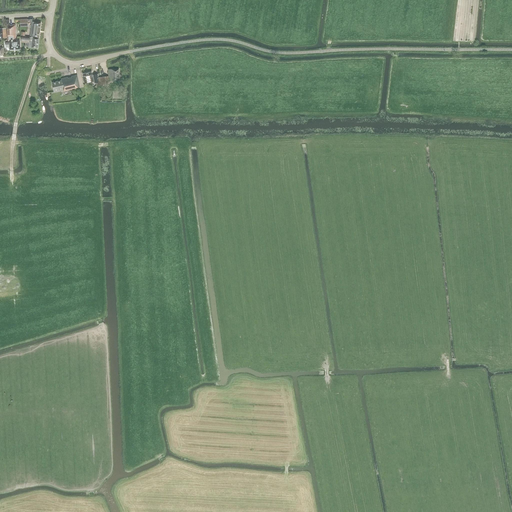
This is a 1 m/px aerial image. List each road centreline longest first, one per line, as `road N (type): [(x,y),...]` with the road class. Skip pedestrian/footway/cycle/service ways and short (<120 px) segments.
road 1 (tertiary): [(511,50),(288,53),(206,39),(70,63),(50,47),(54,0)]
road 2 (track): [(11,177),(15,122),(44,55)]
